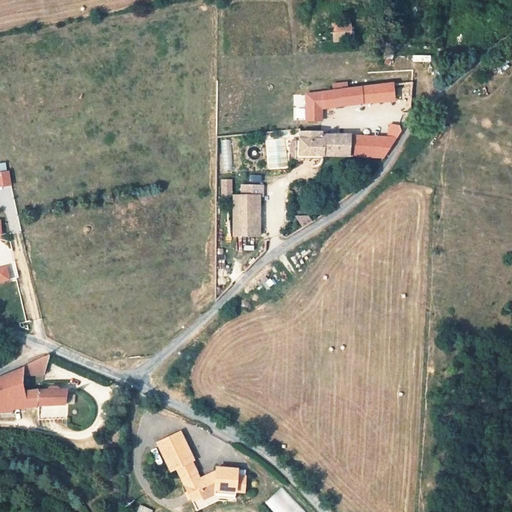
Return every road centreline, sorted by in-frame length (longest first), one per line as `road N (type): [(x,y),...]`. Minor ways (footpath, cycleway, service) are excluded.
road 1 (unclassified): [(511,39),(445,84),(360,195),(273,246),(127,386)]
road 2 (unclassified): [(127,386),(273,462),(322,511)]
